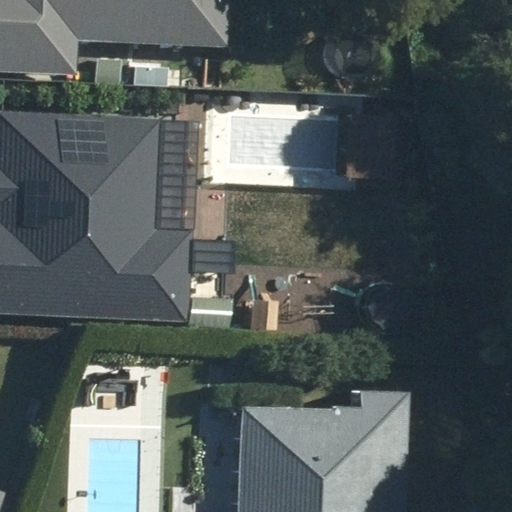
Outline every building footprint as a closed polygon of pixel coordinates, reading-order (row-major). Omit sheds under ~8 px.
[(67,43),(216,50),(218,0),(0,0),(0,72),(66,76),(67,43)] [(0,315),(178,324),(182,233),(149,231),(154,120),(0,113),(0,315)] [(229,200),(185,199),(185,246),(229,246),(229,200)] [(187,299),(186,327),(227,329),(229,301),(187,299)] [(337,412),(226,410),(223,511),(386,511),(390,397),(337,396),(337,412)]
